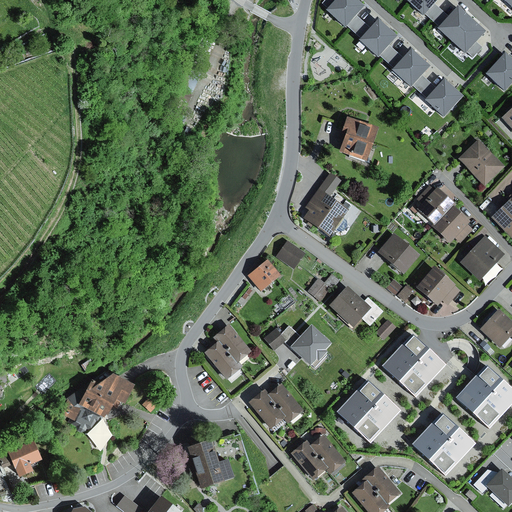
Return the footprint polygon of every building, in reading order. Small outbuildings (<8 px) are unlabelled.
[(325,0),(321,4),(326,10),(335,0),(325,0)] [(335,0),(326,10),(325,12),(344,29),(346,27),(355,16),(363,8),(354,0),(335,0)] [(437,0),(411,0),(408,4),(422,17),(424,15),(434,5),(437,0)] [(511,0),(504,0),(503,2),(511,9),(511,0)] [(434,5),(424,15),(438,28),(448,17),(434,5)] [(449,42),(470,20),(457,8),(448,17),(447,18),(438,28),(436,30),(449,42)] [(355,16),(346,27),(360,39),(369,29),(355,16)] [(484,33),(470,20),(449,42),(464,56),(466,53),(475,43),(484,33)] [(360,39),(358,42),(377,59),(379,57),(388,46),(396,38),(382,25),(377,21),(369,29),(360,39)] [(475,43),(466,53),(472,59),(482,48),(475,43)] [(388,46),(379,57),(392,70),(402,59),(388,46)] [(391,71),(410,89),(412,87),(421,76),(429,68),(415,55),(409,51),(402,59),(392,70),(391,71)] [(503,55),(484,75),(504,93),(511,83),(511,62),(506,57),(503,55)] [(189,66),(180,87),(192,92),(202,72),(189,66)] [(421,76),(412,87),(425,99),(435,89),(421,76)] [(425,99),(423,101),(442,118),(462,98),(448,85),(442,80),(435,89),(425,99)] [(180,91),(177,99),(187,103),(191,95),(180,91)] [(511,108),(502,119),(511,129),(511,108)] [(377,129),(346,118),(338,139),(343,141),(338,153),(365,162),(377,129)] [(504,169),(478,141),(458,160),(485,187),(504,169)] [(339,182),(323,170),(317,178),(324,183),(319,189),(329,196),(339,182)] [(421,205),(434,191),(429,186),(416,200),(421,205)] [(329,196),(319,189),(304,208),(309,211),(303,220),(328,239),(334,230),(343,219),(349,211),(329,196)] [(421,205),(416,210),(434,227),(453,207),(454,206),(436,189),(434,191),(421,205)] [(509,201),(491,218),(511,239),(511,238),(511,204),(511,203),(509,201)] [(434,227),(432,229),(449,244),(454,239),(467,225),(469,223),(453,207),(434,227)] [(346,221),(343,219),(334,230),(337,232),(343,231),(347,227),(346,221)] [(472,230),(467,225),(454,239),(459,244),(472,230)] [(483,228),(476,235),(481,240),(488,232),(483,228)] [(393,234),(377,253),(403,276),(420,257),(393,234)] [(503,257),(483,239),(459,264),(479,282),(503,257)] [(304,254),(287,242),(275,258),(293,270),(304,254)] [(266,262),(248,277),(260,292),(279,278),(266,262)] [(453,286),(432,269),(415,289),(436,307),(440,301),(453,286)] [(331,274),(324,284),(330,290),(332,291),(340,281),(331,274)] [(318,280),(307,292),(320,302),(330,290),(324,284),(318,280)] [(392,281),(386,289),(395,296),(401,288),(392,281)] [(459,292),(453,286),(440,301),(446,307),(459,292)] [(412,292),(405,287),(397,297),(405,302),(412,292)] [(363,304),(346,288),(328,307),(353,329),(361,320),(369,327),(383,312),(368,298),(363,304)] [(241,298),(237,302),(242,306),(246,301),(241,298)] [(511,323),(497,311),(479,331),(499,349),(509,338),(511,339),(511,323)] [(395,328),(386,321),(375,333),(384,341),(395,328)] [(283,342),(291,349),(300,338),(288,327),(280,336),(284,341),(283,342)] [(300,338),(291,349),(309,365),(314,360),(317,362),(325,353),(324,352),(330,344),(310,327),(300,338)] [(215,338),(217,341),(237,365),(250,354),(228,328),(215,338)] [(275,330),(264,339),(273,350),(283,342),(284,341),(280,336),(275,330)] [(411,337),(381,369),(413,399),(443,367),(411,337)] [(217,341),(202,354),(225,380),(239,368),(237,365),(217,341)] [(484,341),(479,345),(486,353),(491,348),(484,341)] [(511,392),(484,367),(454,399),(487,430),(511,402),(511,392)] [(68,400),(62,414),(74,420),(73,422),(77,424),(75,427),(84,431),(86,428),(91,430),(94,424),(99,426),(103,416),(107,418),(111,409),(117,412),(120,406),(123,407),(132,388),(105,374),(68,400)] [(366,382),(336,414),(368,445),(399,413),(366,382)] [(280,385),(267,396),(285,418),(290,423),(303,412),(280,385)] [(263,392),(249,404),(270,430),(285,418),(267,396),(263,392)] [(153,394),(145,403),(153,410),(161,400),(153,394)] [(441,416),(411,448),(443,479),(474,447),(441,416)] [(233,435),(212,442),(219,463),(227,460),(233,480),(221,483),(228,505),(260,495),(240,435),(234,437),(233,435)] [(322,436),(309,448),(327,469),(332,475),(345,463),(322,436)] [(212,442),(185,450),(187,457),(184,458),(191,479),(196,478),(200,490),(221,483),(233,480),(227,460),(219,463),(212,442)] [(306,443),(291,455),(313,481),(327,469),(309,448),(306,443)] [(31,444),(0,457),(0,464),(2,469),(12,464),(17,478),(29,473),(27,468),(39,463),(31,444)] [(363,479),(366,482),(385,506),(399,495),(377,468),(363,479)] [(511,481),(502,472),(489,486),(509,504),(511,500),(511,481)] [(366,482),(351,494),(366,511),(383,511),(388,508),(385,506),(366,482)] [(123,496),(115,506),(122,511),(138,511),(141,509),(123,496)] [(174,511),(160,501),(150,511),(174,511)]
